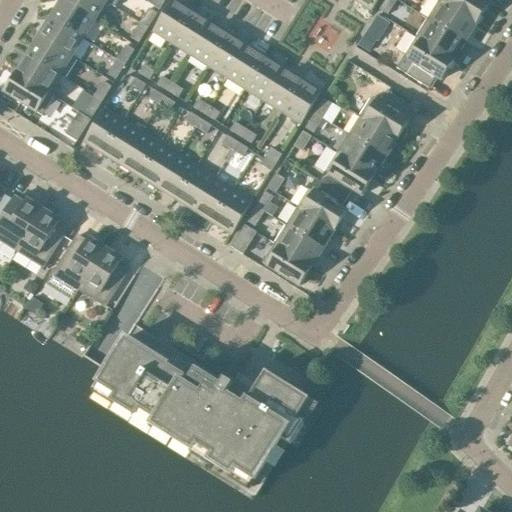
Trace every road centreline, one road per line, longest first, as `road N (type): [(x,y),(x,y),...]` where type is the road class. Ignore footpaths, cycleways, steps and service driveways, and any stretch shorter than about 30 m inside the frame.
road 1 (residential): [(319,330),(281,315),(0,139)]
road 2 (residential): [(319,330),(511,50)]
road 3 (residential): [(511,486),(467,443),(511,360)]
